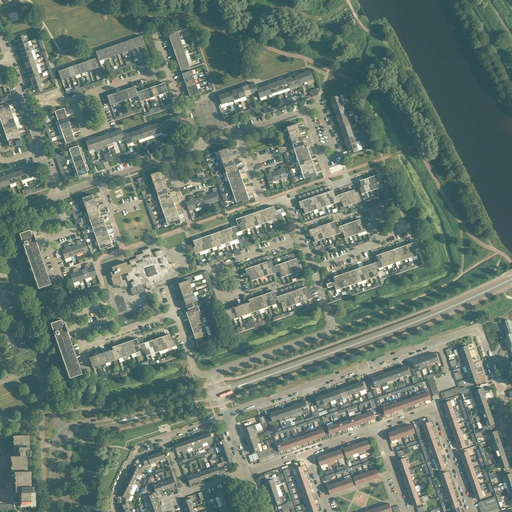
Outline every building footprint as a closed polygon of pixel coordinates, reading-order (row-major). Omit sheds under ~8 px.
[(168,40),(179,36),(178,31),(168,34),(169,37),(167,37),(168,40)] [(26,43),(26,42),(25,40),(23,35),(17,37),(18,40),(15,41),(15,43),(17,42),(18,45),(26,43)] [(139,37),(138,35),(136,36),(140,47),(145,45),(142,36),(139,37)] [(181,35),(179,36),(168,40),(169,42),(170,41),(171,44),(181,40),(183,40),(181,35)] [(136,49),(132,39),(130,40),(129,38),(127,39),(131,50),(136,49)] [(171,49),(182,45),(181,40),(171,44),(172,46),(170,46),(171,49)] [(127,52),(123,42),(121,43),(120,41),(118,42),(122,53),(127,52)] [(18,50),(29,47),(28,42),(26,42),(26,43),(18,45),(19,48),(17,49),(18,50)] [(22,54),(31,51),(34,50),(33,45),(29,47),(18,50),(18,52),(21,51),(22,54)] [(118,55),(114,45),(112,46),(111,45),(109,45),(113,56),(118,55)] [(108,58),(105,48),(103,49),(102,48),(100,49),(104,60),(108,58)] [(174,58),(186,54),(184,49),(174,53),(175,55),(174,56),(174,58)] [(21,59),(32,56),(31,51),(22,54),(23,57),(20,58),(21,59)] [(98,68),(95,58),(92,59),(92,58),(90,58),(94,69),(98,68)] [(177,67),(189,63),(187,58),(178,62),(178,64),(177,65),(177,67)] [(24,68),(35,64),(34,60),(25,63),(26,66),(24,67),(24,68)] [(89,71),(86,61),(83,62),(83,61),(81,61),(84,73),(89,71)] [(80,74),(76,65),(74,65),(74,64),(72,65),(75,76),(80,74)] [(75,76),(72,65),(69,65),(70,67),(68,68),(71,77),(72,79),(76,78),(75,76)] [(71,77),(68,68),(65,68),(65,67),(62,68),(66,79),(71,77)] [(27,77),(39,74),(37,69),(28,72),(29,75),(27,76),(27,77)] [(193,75),(191,70),(180,74),(181,77),(183,76),(183,79),(193,75)] [(313,80),(309,70),(306,71),(305,70),(303,71),(307,82),(313,80)] [(301,73),(297,74),(301,84),(307,82),(303,71),(301,72),(301,73)] [(301,86),(297,74),(294,76),(293,74),(291,75),(295,86),(298,85),(299,88),(302,87),(301,86)] [(183,84),(195,80),(193,75),(183,79),(184,81),(183,82),(183,84)] [(289,77),(286,78),(289,88),(290,91),(296,89),(295,86),(291,75),(289,76),(289,77)] [(40,83),(42,83),(40,78),(31,81),(32,84),(30,85),(30,86),(40,83)] [(289,88),(286,78),(282,80),(281,78),(279,79),(280,81),(283,90),(289,88)] [(283,90),(280,81),(279,79),(277,80),(278,81),(274,82),(277,92),(278,95),(284,93),(283,90)] [(162,83),(161,82),(159,83),(163,94),(168,92),(165,83),(162,83)] [(277,92),(274,82),(270,84),(270,82),(268,83),(271,94),(277,92)] [(41,86),(40,83),(30,86),(31,88),(33,87),(34,90),(35,90),(36,93),(43,91),(41,86)] [(251,94),(247,83),(245,84),(246,85),(242,87),(245,96),(251,94)] [(256,87),(254,83),(250,84),(250,83),(247,83),(251,94),(257,92),(256,87)] [(271,94),(268,83),(265,84),(266,85),(262,86),(265,96),(271,94)] [(187,93),(198,89),(196,84),(187,88),(187,90),(186,91),(187,93)] [(159,95),(155,86),(153,87),(152,85),(150,86),(154,97),(159,95)] [(138,96),(137,92),(135,86),(132,87),(132,86),(129,86),(133,97),(138,96)] [(265,96),(262,86),(258,88),(258,86),(256,87),(257,92),(259,98),(265,96)] [(240,98),(236,87),(234,88),(234,89),(230,91),(234,100),(240,98)] [(245,96),(242,87),(238,88),(238,87),(236,87),(240,98),(245,96)] [(150,99),(146,89),(144,90),(143,88),(141,89),(145,100),(150,99)] [(129,99),(126,90),(123,90),(123,89),(120,89),(124,101),(129,99)] [(145,100),(141,89),(139,90),(139,91),(137,92),(138,96),(140,102),(145,100)] [(190,97),(199,94),(198,89),(187,93),(187,95),(189,94),(190,97)] [(318,95),(316,89),(310,91),(311,95),(312,97),(318,95)] [(222,94),(218,95),(222,105),(228,102),(224,91),(222,92),(222,94)] [(234,100),(230,91),(227,92),(226,91),(224,91),(228,102),(234,100)] [(120,102),(116,93),(114,93),(113,92),(111,93),(115,104),(116,108),(121,106),(120,102)] [(115,104),(111,93),(109,93),(110,95),(107,96),(110,105),(115,104)] [(341,101),(339,95),(328,99),(329,101),(330,101),(331,105),(341,101)] [(343,107),(341,101),(331,105),(333,108),(331,109),(332,111),(343,107)] [(11,110),(9,105),(8,103),(0,106),(0,111),(4,110),(5,112),(11,110)] [(256,110),(256,107),(254,104),(248,106),(251,112),(256,110)] [(233,118),(232,114),(231,113),(225,115),(223,108),(222,106),(220,105),(218,106),(224,121),(233,118)] [(345,113),(343,107),(332,111),(333,113),(334,113),(336,116),(345,113)] [(68,114),(67,112),(56,116),(58,120),(67,117),(67,115),(68,114)] [(348,112),(345,113),(336,116),(337,120),(335,120),(336,123),(347,119),(347,118),(349,118),(348,112)] [(172,118),(172,116),(170,117),(173,128),(180,126),(176,116),(172,118)] [(173,128),(170,117),(167,118),(168,119),(164,121),(168,130),(173,128)] [(349,125),(347,119),(336,123),(337,125),(338,124),(340,128),(349,125)] [(168,130),(164,121),(161,122),(160,120),(158,121),(162,132),(168,130)] [(71,126),(70,124),(71,123),(71,121),(59,125),(56,126),(58,131),(61,130),(71,126)] [(162,132),(158,121),(156,122),(156,123),(153,124),(156,134),(162,132)] [(156,134),(153,124),(149,126),(148,124),(146,125),(150,136),(156,134)] [(286,128),(282,130),(284,133),(288,132),(298,128),(297,124),(286,127),(286,128)] [(150,136),(146,125),(144,126),(145,127),(141,128),(144,138),(150,136)] [(351,130),(349,125),(340,128),(341,132),(339,132),(340,134),(351,130)] [(137,128),(134,129),(138,140),(144,138),(141,128),(137,130),(137,128)] [(118,141),(114,129),(112,130),(113,132),(109,133),(112,143),(118,141)] [(122,133),(121,129),(117,130),(117,129),(114,129),(118,141),(119,143),(125,141),(124,138),(124,139),(122,133)] [(138,140),(134,129),(132,130),(133,131),(129,133),(132,142),(138,140)] [(53,141),(63,138),(61,130),(54,132),(55,136),(51,137),(53,141)] [(74,132),(74,130),(63,134),(64,139),(74,135),(73,133),(74,132)] [(353,136),(351,130),(340,134),(341,137),(343,136),(344,140),(353,136)] [(112,143),(109,133),(105,134),(105,133),(103,134),(107,145),(112,143)] [(132,142),(129,133),(125,134),(125,133),(122,133),(124,139),(124,138),(125,141),(126,144),(132,142)] [(107,145),(103,134),(100,134),(101,136),(97,137),(101,147),(101,149),(107,147),(107,145)] [(75,138),(74,135),(64,139),(66,143),(77,140),(76,137),(75,138)] [(357,135),(353,136),(344,140),(345,143),(344,144),(344,146),(355,142),(359,141),(357,135)] [(101,147),(97,137),(94,139),(93,137),(91,138),(95,149),(101,147)] [(95,149),(91,138),(89,138),(89,140),(85,141),(89,151),(95,149)] [(23,144),(21,139),(15,142),(14,140),(8,142),(10,146),(11,145),(12,148),(23,144)] [(304,145),(303,141),(292,144),(294,149),(303,146),(304,145)] [(355,142),(344,146),(345,148),(347,148),(348,152),(349,151),(358,148),(355,142)] [(81,150),(81,147),(79,148),(78,145),(69,149),(70,154),(81,150)] [(147,147),(150,153),(155,151),(154,149),(153,145),(147,147)] [(230,152),(229,147),(218,151),(220,155),(230,152)] [(118,158),(116,152),(114,149),(112,151),(113,153),(110,154),(111,158),(112,160),(115,159),(117,158),(118,158)] [(81,152),(82,152),(81,150),(70,154),(72,158),(81,155),(81,152)] [(109,152),(103,154),(106,162),(108,161),(112,160),(111,158),(110,154),(109,152)] [(85,159),(84,157),(82,157),(81,155),(72,158),(69,159),(71,164),(73,163),(85,159)] [(84,161),(85,161),(85,159),(73,163),(75,167),(85,164),(84,161)] [(39,174),(35,163),(33,164),(33,166),(30,167),(33,176),(39,174)] [(224,168),(222,169),(223,173),(226,172),(235,169),(236,169),(235,164),(224,168)] [(283,167),(285,166),(284,164),(280,165),(281,168),(282,167),(282,169),(278,170),(281,179),(287,177),(283,167)] [(27,178),(23,167),(21,168),(22,170),(18,171),(21,180),(27,178)] [(33,176),(30,167),(26,168),(26,167),(23,167),(27,178),(33,176)] [(87,171),(88,170),(88,168),(76,172),(78,177),(88,173),(87,171)] [(281,179),(278,170),(273,172),(273,170),(273,168),(270,169),(275,181),(281,179)] [(275,181),(270,169),(268,169),(269,172),(270,172),(270,173),(266,174),(269,183),(275,181)] [(21,180),(18,171),(14,172),(14,171),(12,172),(16,182),(21,180)] [(159,171),(145,176),(147,181),(152,179),(162,175),(161,171),(160,171),(159,171)] [(16,182),(12,172),(10,172),(10,174),(6,175),(10,184),(16,182)] [(229,181),(241,177),(239,172),(227,177),(229,181)] [(379,181),(377,182),(379,188),(383,187),(383,185),(388,183),(387,179),(383,180),(381,174),(377,175),(379,181)] [(10,184),(6,175),(3,176),(2,175),(0,175),(4,187),(10,184)] [(242,181),(241,177),(229,181),(230,185),(242,181)] [(244,185),(242,181),(230,185),(232,189),(244,185)] [(245,189),(244,185),(232,189),(233,194),(245,189)] [(216,190),(217,190),(216,187),(212,189),(213,191),(214,191),(214,192),(210,194),(213,203),(219,201),(216,190)] [(157,194),(154,195),(155,197),(158,196),(167,193),(168,192),(167,188),(156,191),(157,194)] [(247,194),(246,192),(245,189),(233,194),(235,198),(247,194)] [(354,189),(350,191),(352,197),(354,196),(356,203),(361,201),(357,192),(355,192),(354,189)] [(333,190),(328,192),(331,198),(333,197),(335,203),(339,202),(337,195),(335,196),(333,190)] [(213,203),(210,194),(205,195),(205,194),(206,194),(205,191),(203,192),(207,205),(213,203)] [(352,197),(350,191),(345,192),(348,198),(350,198),(352,204),(356,203),(354,196),(352,197)] [(207,205),(203,192),(200,193),(201,195),(202,195),(202,196),(198,198),(201,207),(207,205)] [(331,198),(328,192),(324,193),(326,199),(328,199),(331,205),(335,203),(333,197),(331,198)] [(345,192),(341,194),(343,200),(346,199),(348,205),(352,204),(350,198),(348,198),(345,192)] [(326,199),(324,193),(320,195),(322,201),(324,200),(326,206),(331,205),(328,199),(326,199)] [(94,199),(93,194),(82,198),(84,202),(94,199)] [(249,200),(248,196),(247,194),(235,198),(236,203),(242,200),(243,202),(249,200)] [(343,200),(341,194),(337,195),(339,202),(341,201),(343,207),(348,205),(346,199),(343,200)] [(201,207),(198,198),(194,199),(193,198),(194,198),(193,195),(191,196),(195,209),(201,207)] [(322,201),(320,195),(316,196),(318,202),(320,202),(322,208),(326,206),(324,200),(322,201)] [(195,209),(191,196),(189,197),(190,199),(190,200),(186,202),(189,211),(195,209)] [(322,208),(320,202),(318,202),(316,196),(311,198),(314,204),(316,203),(318,209),(319,212),(323,211),(322,208)] [(314,204),(311,198),(307,199),(309,205),(311,205),(313,211),(318,209),(316,203),(314,204)] [(309,205),(307,199),(303,201),(305,207),(307,206),(309,212),(313,211),(311,205),(309,205)] [(305,207),(303,201),(299,202),(301,208),(303,208),(305,214),(309,212),(307,206),(305,207)] [(276,219),(276,218),(282,216),(281,213),(283,212),(282,208),(280,209),(278,206),(275,207),(274,206),(276,212),(274,213),(276,219)] [(100,216),(98,212),(88,215),(90,220),(99,216),(100,216)] [(360,219),(355,221),(358,227),(360,226),(362,232),(366,231),(364,224),(362,225),(360,219)] [(336,227),(335,222),(334,221),(330,223),(332,229),(334,228),(336,235),(341,233),(339,227),(336,227)] [(358,227),(355,221),(351,222),(353,228),(355,228),(357,234),(362,232),(360,226),(358,227)] [(353,228),(351,222),(347,224),(349,230),(351,229),(353,235),(357,234),(355,228),(353,228)] [(332,229),(330,223),(326,224),(328,231),(330,230),(332,236),(336,235),(334,228),(332,229)] [(328,231),(326,224),(321,226),(323,232),(325,231),(328,237),(332,236),(330,230),(328,231)] [(349,230),(347,224),(343,225),(345,231),(347,231),(349,237),(353,235),(351,229),(349,230)] [(345,231),(343,225),(339,227),(341,233),(342,232),(345,238),(349,237),(347,231),(345,231)] [(323,232),(321,226),(317,227),(319,234),(321,233),(323,239),(328,237),(325,231),(323,232)] [(319,234),(317,227),(313,229),(315,235),(317,234),(319,240),(323,239),(321,233),(319,234)] [(315,235),(313,229),(308,230),(311,237),(313,236),(315,242),(319,240),(317,234),(315,235)] [(20,234),(39,288),(51,284),(39,251),(33,234),(32,234),(30,230),(20,234)] [(89,251),(85,242),(81,243),(80,242),(81,242),(80,239),(78,240),(83,253),(89,251)] [(83,253),(78,240),(76,241),(77,243),(78,244),(73,246),(77,255),(83,253)] [(77,255),(73,246),(69,247),(69,246),(68,243),(66,244),(71,257),(77,255)] [(71,257),(66,244),(64,245),(65,247),(66,249),(62,250),(65,259),(71,257)] [(168,279),(166,274),(175,270),(172,263),(170,263),(167,256),(165,257),(162,249),(152,253),(150,248),(142,250),(143,253),(136,255),(136,258),(129,261),(130,264),(127,265),(126,262),(112,267),(113,271),(110,272),(112,278),(111,278),(114,286),(121,283),(119,275),(127,272),(128,275),(126,276),(128,281),(132,279),(133,281),(131,282),(133,287),(130,288),(133,296),(146,292),(144,287),(146,286),(147,288),(150,288),(150,290),(156,288),(154,283),(168,279)] [(299,264),(297,258),(292,260),(294,266),(296,265),(298,271),(303,270),(301,263),(299,264)] [(271,260),(266,262),(269,268),(271,267),(273,274),(274,277),(280,275),(279,271),(277,272),(275,266),(273,266),(271,261),(271,260)] [(294,266),(292,260),(288,261),(290,267),(292,267),(294,273),(298,271),(296,265),(294,266)] [(290,267),(288,261),(284,263),(286,269),(288,268),(290,274),(294,273),(292,267),(290,267)] [(269,268),(266,262),(262,263),(264,270),(267,269),(269,275),(273,274),(271,267),(269,268)] [(97,275),(94,266),(89,267),(89,266),(90,266),(89,263),(86,264),(91,277),(97,275)] [(264,270),(262,263),(258,265),(260,271),(262,270),(264,276),(269,275),(267,269),(264,270)] [(286,269),(284,263),(279,264),(281,271),(283,270),(286,276),(290,274),(288,268),(286,269)] [(91,277),(86,264),(84,265),(85,267),(86,267),(86,268),(82,270),(85,279),(91,277)] [(281,271),(279,264),(275,266),(277,272),(279,271),(280,275),(281,277),(286,276),(283,270),(281,271)] [(260,271),(258,265),(254,266),(256,272),(258,272),(260,278),(264,276),(262,270),(260,271)] [(256,272),(254,266),(249,268),(251,274),(253,273),(255,279),(260,278),(258,272),(256,272)] [(79,281),(75,268),(73,269),(73,272),(74,271),(75,273),(70,274),(73,283),(79,281)] [(85,279),(82,270),(78,271),(77,270),(78,270),(77,268),(75,268),(79,281),(85,279)] [(251,274),(249,268),(245,269),(247,276),(249,275),(251,281),(255,279),(253,273),(251,274)] [(180,288),(192,284),(191,280),(190,280),(191,280),(190,276),(182,279),(183,282),(178,284),(180,288)] [(336,284),(333,278),(327,280),(329,283),(326,284),(328,288),(330,287),(331,290),(335,289),(333,285),(336,284)] [(181,292),(192,289),(191,287),(195,286),(194,283),(192,284),(180,288),(181,292)] [(308,292),(306,286),(302,288),(304,294),(306,293),(308,300),(313,298),(310,292),(308,292)] [(304,294),(302,288),(298,289),(300,295),(302,295),(304,301),(308,300),(306,293),(304,294)] [(300,295),(298,289),(293,291),(296,297),(298,296),(300,303),(304,301),(302,295),(300,295)] [(296,297),(293,291),(289,292),(291,299),(293,298),(295,304),(300,303),(298,296),(296,297)] [(291,299),(289,292),(285,294),(287,300),(289,299),(291,306),(295,304),(293,298),(291,299)] [(287,300),(285,294),(281,295),(283,302),(285,301),(287,307),(291,306),(289,299),(287,300)] [(283,302),(281,295),(276,297),(277,300),(278,304),(280,303),(283,309),(287,307),(285,301),(283,302)] [(251,313),(247,304),(247,302),(243,304),(246,314),(251,313)] [(193,314),(193,312),(199,310),(198,306),(188,309),(189,311),(186,312),(187,316),(193,314)] [(234,319),(230,308),(225,310),(229,320),(234,319)] [(195,319),(195,316),(201,314),(199,310),(193,312),(193,314),(187,316),(189,321),(195,319)] [(197,323),(196,321),(202,319),(201,314),(195,316),(195,319),(189,321),(190,325),(197,323)] [(70,378),(82,374),(70,340),(64,323),(63,324),(61,319),(51,323),(70,378)] [(198,327),(197,325),(204,323),(202,319),(196,321),(197,323),(190,325),(192,329),(198,327)] [(511,321),(509,320),(507,320),(505,320),(502,327),(504,333),(506,333),(505,335),(506,337),(507,337),(504,343),(504,345),(505,346),(506,349),(511,352),(511,354),(511,356),(511,321)] [(200,331),(199,329),(205,327),(204,323),(197,325),(198,327),(192,329),(193,333),(200,331)] [(200,334),(207,331),(205,327),(199,329),(200,331),(193,333),(195,338),(201,335),(200,334)] [(202,338),(208,336),(207,331),(200,334),(201,335),(195,338),(196,342),(202,340),(202,338)] [(172,340),(170,334),(165,336),(167,342),(169,341),(172,347),(176,346),(174,339),(172,340)] [(167,342),(165,336),(161,337),(163,343),(165,343),(167,349),(172,347),(169,341),(167,342)] [(198,346),(208,343),(207,341),(210,340),(208,336),(202,338),(202,340),(196,342),(198,346)] [(163,343),(161,337),(157,339),(159,345),(161,344),(163,350),(167,349),(165,343),(163,343)] [(138,338),(133,340),(135,346),(133,347),(135,353),(137,357),(145,354),(144,350),(142,351),(140,345),(138,338)] [(159,345),(157,339),(152,340),(155,346),(157,346),(159,352),(163,350),(161,344),(159,345)] [(155,346),(152,340),(148,342),(150,348),(152,347),(155,353),(159,352),(157,346),(155,346)] [(150,348),(148,342),(144,343),(146,349),(148,349),(150,355),(155,353),(152,347),(150,348)] [(144,343),(140,345),(142,351),(144,350),(145,354),(146,356),(150,355),(148,349),(146,349),(144,343)] [(470,352),(468,346),(457,349),(459,355),(462,354),(470,352)] [(114,360),(111,351),(110,350),(106,352),(110,362),(114,360)] [(472,357),(470,352),(462,354),(464,360),(472,357)] [(436,353),(431,355),(433,363),(439,361),(436,353)] [(433,363),(431,355),(425,357),(427,365),(433,363)] [(93,356),(89,358),(92,368),(97,366),(93,356)] [(427,365),(425,357),(419,359),(421,367),(427,365)] [(474,363),(472,357),(464,360),(466,366),(474,363)] [(421,367),(419,359),(413,361),(414,364),(411,365),(412,370),(413,370),(415,369),(416,372),(422,370),(421,367)] [(476,369),(474,363),(466,366),(468,372),(476,369)] [(411,374),(408,366),(402,368),(405,376),(411,374)] [(405,376),(402,368),(396,370),(399,378),(405,376)] [(478,375),(476,369),(468,372),(470,378),(478,375)] [(399,378),(396,370),(390,372),(393,380),(399,378)] [(393,380),(390,372),(384,374),(387,382),(393,380)] [(387,382),(384,374),(378,376),(381,384),(382,387),(388,385),(388,384),(387,382)] [(480,381),(478,375),(470,378),(472,384),(480,381)] [(381,384),(378,376),(372,378),(375,386),(381,384)] [(366,389),(363,382),(357,384),(360,391),(366,389)] [(360,391),(357,384),(351,386),(354,393),(360,391)] [(354,393),(351,386),(345,388),(348,395),(354,393)] [(348,395),(345,388),(339,390),(342,397),(348,395)] [(484,394),(482,388),(473,391),(470,392),(472,395),(471,396),(472,398),(477,397),(484,394)] [(427,389),(422,391),(423,394),(425,401),(431,399),(428,392),(427,389)] [(342,397),(339,390),(334,392),(336,399),(342,397)] [(422,391),(416,393),(417,396),(419,403),(425,401),(423,394),(422,391)] [(336,399),(334,392),(328,394),(331,401),(336,399)] [(331,401),(328,394),(322,396),(325,403),(331,401)] [(486,400),(484,394),(477,397),(479,403),(486,400)] [(325,403),(322,396),(316,398),(320,409),(326,407),(325,403)] [(419,403),(417,396),(411,398),(414,405),(419,403)] [(414,405),(411,398),(406,400),(408,407),(414,405)] [(408,407),(406,400),(400,402),(402,409),(408,407)] [(486,400),(479,403),(481,409),(488,406),(486,400)] [(309,413),(306,401),(300,403),(302,411),(304,415),(309,413)] [(452,406),(450,401),(444,403),(446,409),(452,407),(452,406)] [(400,402),(394,404),(397,411),(402,409),(400,402)] [(302,411),(300,403),(294,406),(296,413),(302,411)] [(397,411),(394,404),(389,406),(391,413),(397,411)] [(296,413),(294,406),(288,408),(291,415),(296,413)] [(391,413),(389,406),(383,408),(385,415),(391,413)] [(455,406),(452,407),(446,409),(447,415),(457,411),(455,406)] [(490,412),(488,406),(481,409),(477,410),(480,415),(490,412)] [(291,415),(288,408),(282,410),(285,417),(291,415)] [(285,417),(282,410),(276,412),(279,419),(280,422),(286,420),(285,417)] [(376,418),(373,411),(368,413),(370,420),(376,418)] [(457,411),(447,415),(449,420),(456,418),(459,417),(458,411),(457,411)] [(279,419),(276,412),(270,414),(273,421),(279,419)] [(490,412),(480,415),(478,416),(480,422),(492,417),(490,412)] [(368,413),(362,415),(364,422),(370,420),(368,413)] [(356,417),(355,414),(350,416),(351,419),(353,426),(359,424),(356,417)] [(364,422),(362,415),(356,417),(359,424),(364,422)] [(264,416),(259,417),(263,429),(268,427),(264,416)] [(495,423),(492,417),(480,422),(483,428),(474,431),(475,434),(481,432),(495,427),(494,424),(495,423)] [(458,423),(456,418),(449,420),(451,426),(458,424),(458,423)] [(353,426),(351,419),(345,421),(347,428),(353,426)] [(338,420),(333,422),(334,425),(336,432),(342,430),(339,423),(338,420)] [(347,428),(345,421),(339,423),(342,430),(347,428)] [(422,426),(415,429),(417,433),(419,432),(425,430),(432,427),(430,422),(423,424),(424,427),(422,427),(422,426)] [(460,429),(458,424),(451,426),(453,432),(460,429)] [(254,432),(257,431),(255,425),(252,427),(244,429),(246,435),(254,432)] [(336,432),(334,425),(328,427),(330,434),(336,432)] [(412,425),(406,427),(409,435),(415,433),(412,425)] [(409,435),(406,427),(400,429),(403,437),(409,435)] [(434,433),(432,427),(425,430),(427,436),(434,433)] [(316,428),(311,430),(312,433),(314,440),(320,438),(317,431),(316,428)] [(463,428),(460,429),(453,432),(455,437),(462,435),(465,434),(463,428)] [(403,437),(400,429),(394,431),(397,439),(403,437)] [(499,436),(497,430),(489,433),(491,439),(499,436)] [(286,449),(283,442),(278,444),(275,437),(277,436),(276,435),(280,434),(279,431),(272,434),(278,452),(286,449)] [(397,439),(394,431),(389,433),(391,441),(397,439)] [(256,438),(254,432),(246,435),(248,441),(256,438)] [(308,442),(306,434),(305,432),(300,434),(303,444),(308,442)] [(436,439),(434,433),(427,436),(429,441),(436,439)] [(303,444),(300,434),(294,436),(297,446),(303,444)] [(30,435),(15,435),(16,461),(13,461),(13,472),(17,471),(18,488),(21,487),(21,492),(20,492),(20,494),(13,494),(14,503),(20,502),(20,505),(36,504),(36,491),(34,491),(34,486),(30,486),(30,476),(31,476),(31,471),(28,471),(27,466),(26,466),(25,456),(32,456),(32,450),(28,450),(28,440),(30,440),(30,435)] [(464,441),(462,435),(455,437),(457,443),(464,441)] [(202,444),(200,436),(195,438),(197,446),(198,449),(203,447),(202,444)] [(297,446),(294,436),(288,438),(289,440),(291,447),(297,446)] [(501,442),(499,436),(491,439),(493,445),(501,442)] [(198,449),(197,446),(195,438),(190,440),(192,447),(193,451),(198,449)] [(258,444),(256,438),(248,441),(250,447),(258,444)] [(215,442),(214,444),(216,448),(218,447),(226,444),(224,439),(216,442),(215,442)] [(438,444),(436,439),(429,441),(431,447),(438,444)] [(192,447),(190,440),(184,442),(187,449),(188,452),(193,451),(192,447)] [(291,447),(289,440),(283,442),(286,449),(291,447)] [(365,453),(371,451),(367,440),(361,442),(365,453)] [(466,446),(464,441),(457,443),(459,449),(466,446)] [(365,453),(361,442),(356,444),(358,452),(360,455),(365,453)] [(503,448),(501,442),(493,445),(495,451),(503,448)] [(182,451),(179,443),(174,445),(174,444),(176,453),(182,451)] [(260,450),(258,444),(250,447),(252,453),(260,450)] [(358,452),(356,444),(350,446),(353,454),(358,452)] [(440,450),(438,444),(431,447),(433,453),(440,450)] [(353,454),(350,446),(344,448),(347,456),(348,459),(348,461),(354,459),(353,456),(352,454),(353,454)] [(493,452),(492,452),(494,458),(505,454),(503,448),(495,451),(493,452)] [(341,449),(335,451),(338,459),(341,458),(341,460),(344,458),(341,449)] [(338,459),(335,451),(329,453),(332,461),(338,459)] [(470,457),(468,451),(461,454),(463,459),(470,457)] [(259,459),(257,453),(253,454),(249,456),(251,462),(259,459)] [(332,461),(329,453),(324,455),(326,463),(332,461)] [(230,454),(229,454),(222,457),(220,458),(222,462),(224,464),(225,462),(232,459),(230,454)] [(507,460),(505,454),(494,458),(496,464),(499,463),(499,462),(507,460)] [(326,463),(324,455),(318,457),(320,465),(326,463)] [(150,464),(148,457),(147,456),(142,458),(144,465),(142,467),(144,469),(151,466),(150,464)] [(444,461),(442,456),(435,458),(437,464),(444,461)] [(472,463),(470,457),(463,459),(465,465),(472,463)] [(406,461),(405,458),(398,460),(400,466),(407,464),(409,463),(408,460),(406,461)] [(509,466),(507,460),(499,462),(499,463),(501,469),(509,466)] [(446,467),(444,461),(437,464),(439,470),(446,467)] [(226,473),(223,466),(224,464),(222,462),(222,463),(217,464),(217,466),(220,474),(220,475),(226,473)] [(474,468),(472,463),(465,465),(467,471),(474,468)] [(407,464),(400,466),(402,472),(409,469),(407,464)] [(144,469),(142,467),(140,469),(133,465),(131,471),(132,471),(139,475),(141,475),(144,469)] [(304,472),(302,466),(295,469),(297,474),(304,472)] [(412,468),(409,469),(402,472),(404,477),(411,475),(414,474),(412,468)] [(476,474),(474,468),(467,471),(469,476),(476,474)] [(380,477),(378,469),(377,469),(372,471),(374,479),(380,477)] [(132,471),(129,476),(137,479),(139,475),(132,471)] [(374,479),(372,471),(366,473),(369,481),(374,479)] [(306,478),(304,472),(297,474),(299,480),(306,478)] [(447,472),(440,474),(442,480),(449,478),(447,472)] [(267,482),(266,482),(268,488),(276,485),(276,486),(285,483),(284,478),(282,473),(279,474),(281,479),(281,480),(278,482),(276,478),(273,479),(273,478),(267,480),(267,482)] [(369,481),(366,473),(360,475),(363,483),(369,481)] [(478,480),(476,474),(469,476),(471,482),(478,480)] [(195,483),(192,475),(187,477),(190,485),(190,484),(195,483)] [(363,483),(360,475),(354,477),(357,485),(363,483)] [(413,481),(411,475),(404,477),(406,483),(413,481)] [(134,484),(137,479),(129,476),(127,481),(134,484)] [(308,483),(306,478),(299,480),(301,486),(308,483)] [(354,486),(351,478),(345,480),(348,488),(354,486)] [(451,483),(449,478),(442,480),(444,486),(451,483)] [(511,486),(511,479),(506,482),(503,483),(505,489),(508,488),(511,486)] [(348,488),(345,480),(339,482),(342,490),(348,488)] [(480,485),(478,480),(471,482),(473,488),(480,485)] [(132,489),(134,484),(127,481),(125,485),(132,489)] [(415,486),(413,481),(406,483),(408,489),(415,486)] [(342,490),(339,482),(334,484),(336,492),(342,490)] [(310,489),(308,483),(301,486),(303,491),(310,489)] [(453,489),(451,483),(444,486),(446,491),(453,489)] [(336,492),(334,484),(328,486),(331,494),(336,492)] [(130,493),(132,489),(125,485),(123,490),(130,493)] [(276,486),(276,485),(268,488),(270,494),(278,491),(276,486)] [(417,492),(415,486),(408,489),(410,494),(417,492)] [(225,488),(217,491),(218,496),(226,494),(224,489),(225,488)] [(312,495),(310,489),(303,491),(305,497),(312,495)] [(455,495),(453,489),(446,491),(448,497),(455,495)] [(130,493),(123,490),(121,490),(119,495),(126,498),(125,501),(128,501),(131,494),(130,494),(130,493)] [(278,491),(270,494),(272,500),(280,497),(278,491)] [(484,497),(482,491),(475,493),(477,499),(484,497)] [(419,498),(417,492),(410,494),(412,500),(419,498)] [(314,500),(312,495),(305,497),(307,503),(314,500)] [(284,502),(282,496),(280,497),(272,500),(274,506),(284,502)] [(421,503),(420,501),(423,500),(422,497),(419,498),(412,500),(414,506),(421,503)] [(484,501),(485,504),(486,507),(489,506),(491,505),(494,504),(497,503),(495,497),(484,501)] [(286,502),(287,503),(281,505),(282,508),(293,504),(291,500),(286,502)] [(316,506),(314,500),(307,503),(309,508),(316,506)] [(131,508),(128,501),(125,501),(125,504),(118,506),(120,511),(121,511),(129,509),(131,508)] [(384,505),(385,511),(390,511),(392,511),(389,503),(384,505)]
